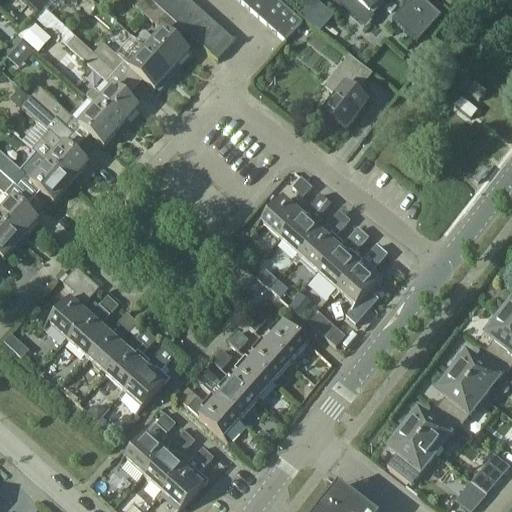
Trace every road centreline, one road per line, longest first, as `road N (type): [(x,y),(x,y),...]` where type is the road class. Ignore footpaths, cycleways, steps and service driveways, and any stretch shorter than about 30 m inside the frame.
road 1 (residential): [(0,324),(217,85),(436,267)]
road 2 (residential): [(250,511),(436,267)]
